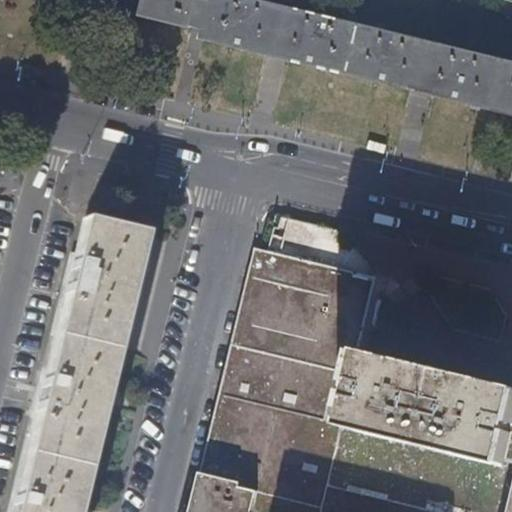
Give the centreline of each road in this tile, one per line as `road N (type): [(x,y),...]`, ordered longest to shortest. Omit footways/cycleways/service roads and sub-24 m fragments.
road 1 (residential): [(242,172),(158,511)]
road 2 (residential): [(242,172),(511,228)]
road 3 (residential): [(0,327),(49,125)]
road 4 (residential): [(49,125),(242,172)]
